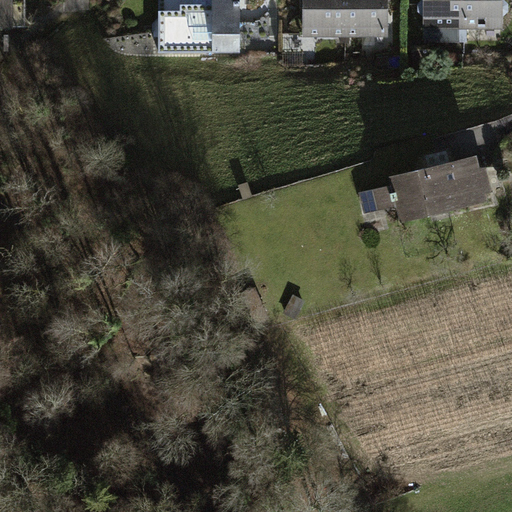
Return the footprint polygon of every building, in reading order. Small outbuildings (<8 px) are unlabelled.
[(0,0),(0,21),(25,22),(24,0),(0,0)] [(183,0),(184,6),(158,7),(160,51),(241,48),(239,0),(183,0)] [(387,0),(301,0),(302,34),(388,33),(387,0)] [(499,0),(422,0),(423,26),(500,27),(499,0)] [(477,159),(386,181),(396,225),(488,202),(477,159)]
